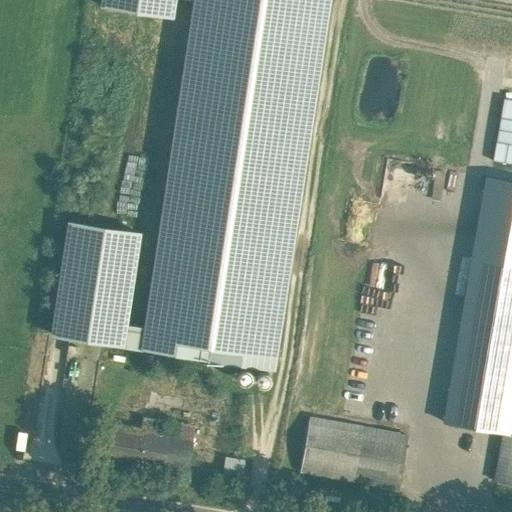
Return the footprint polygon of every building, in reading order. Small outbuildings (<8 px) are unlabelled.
[(274,368),(330,0),(192,0),(144,326),(127,323),(141,231),(67,220),(50,334),(124,345),(274,368)] [(173,17),(175,0),(99,0),(99,6),(173,17)] [(511,97),(503,96),(492,158),(511,161),(511,97)] [(463,307),(443,421),(503,431),(495,480),(511,482),(511,179),(485,175),(468,279),(463,307)] [(416,242),(419,231),(384,225),(382,235),(416,242)] [(191,453),(195,425),(143,416),(141,428),(109,423),(104,459),(188,473),(191,453)] [(312,417),(302,471),(351,479),(396,487),(405,434),(361,426),(312,417)] [(240,482),(244,460),(227,457),(223,479),(240,482)]
